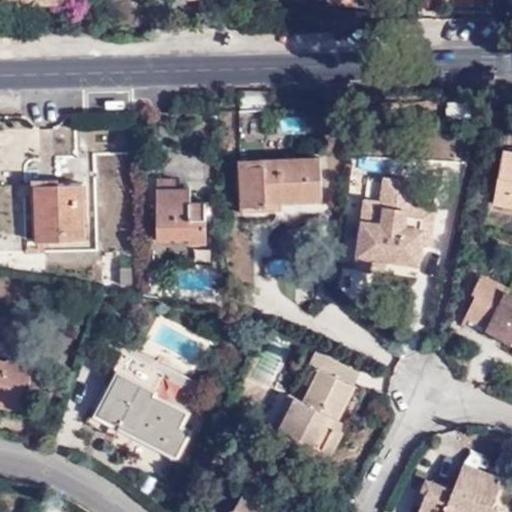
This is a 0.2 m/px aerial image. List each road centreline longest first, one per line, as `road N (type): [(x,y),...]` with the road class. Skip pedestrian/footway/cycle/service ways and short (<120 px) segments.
road 1 (secondary): [(511,59),(0,75)]
road 2 (residential): [(378,511),(430,417),(489,407),(511,415)]
road 3 (residential): [(0,455),(77,476),(120,511)]
